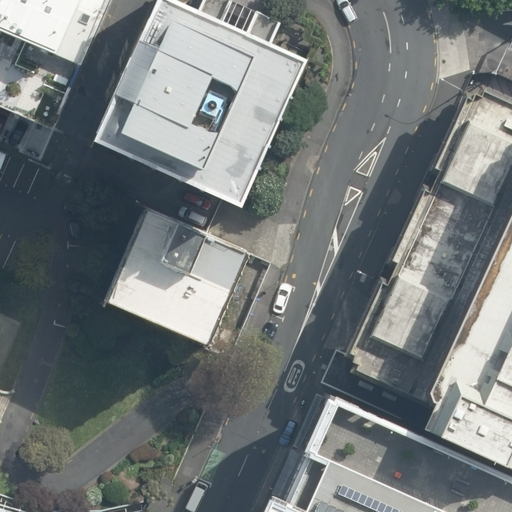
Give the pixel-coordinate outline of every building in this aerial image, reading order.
[(111,0),(0,0),(0,108),(54,134),(111,0)] [(315,63),(177,0),(158,0),(92,151),(244,221),(315,63)] [(511,100),(473,83),(333,385),(418,425),(511,467),(511,100)] [(252,252),(144,207),(104,301),(211,347),(252,252)] [(511,511),(511,473),(331,391),(277,511),(511,511)]
